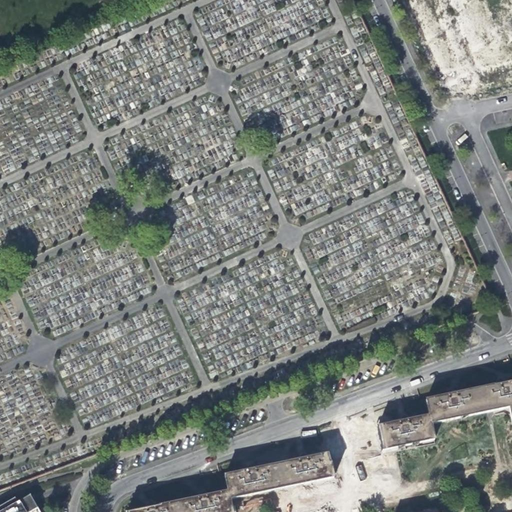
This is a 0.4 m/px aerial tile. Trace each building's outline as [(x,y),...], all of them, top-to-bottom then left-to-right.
[(511,407),(511,382),(509,383),(509,382),(499,378),(495,386),(477,390),(482,414),(509,408),(511,407)] [(482,414),(477,390),(459,394),(446,389),(443,397),(426,401),(429,416),(431,425),(482,414)] [(383,455),(396,452),(435,444),(431,425),(429,416),(412,420),(406,414),(401,418),(400,419),(393,420),(376,424),(383,455)] [(296,489),(334,481),(331,466),(329,454),(313,458),(307,451),(301,456),(294,458),(276,461),(283,492),(296,489)] [(270,495),(283,492),(276,461),(262,462),(255,462),(238,474),(225,476),(228,492),(230,504),(270,495)] [(178,511),(231,511),(230,504),(228,492),(210,496),(204,490),(192,500),(177,504),(178,511)] [(18,503),(15,499),(0,507),(0,511),(36,511),(39,511),(35,503),(31,496),(18,503)] [(178,511),(177,504),(157,508),(152,502),(143,509),(144,511),(136,511),(178,511)]
